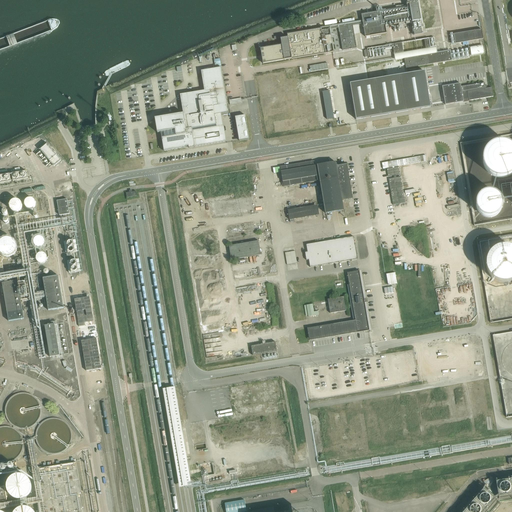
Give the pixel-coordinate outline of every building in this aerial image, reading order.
[(356,49),(353,27),(363,25),(365,37),(386,34),(385,26),(406,23),(406,25),(413,24),(415,36),(422,34),(417,0),(409,2),(409,7),(361,15),(362,21),(320,28),(321,29),(287,34),(288,38),(280,39),(281,46),(260,49),(263,64),(325,54),(334,52),(330,30),(339,29),(343,51),(356,49)] [(483,40),(482,33),(482,30),(454,34),(455,44),(483,40)] [(429,39),(367,49),(367,50),(368,57),(369,59),(430,49),(429,39)] [(483,46),(470,48),(471,56),(484,54),(483,46)] [(450,52),(405,60),(406,70),(452,62),(450,52)] [(327,63),(310,66),(311,72),(328,69),(327,63)] [(299,67),(287,69),(288,78),(301,75),(299,67)] [(183,114),(155,119),(157,133),(161,133),(162,138),(164,151),(164,152),(189,148),(189,149),(195,148),(195,147),(226,142),(224,126),(223,126),(217,127),(215,115),(229,113),(221,68),(201,71),(204,91),(180,95),(183,114)] [(424,72),(350,85),(356,120),(430,108),(424,72)] [(493,97),(491,88),(486,89),(485,83),(461,87),(461,84),(443,87),(445,105),(487,98),(493,97)] [(245,116),(235,117),(239,141),(249,139),(245,116)] [(511,145),(511,146),(510,145),(508,144),(506,143),(505,143),(502,142),(500,142),(498,142),(496,143),(494,143),(493,144),(491,145),(489,147),(488,148),(486,150),(485,151),(484,153),(484,155),(483,157),(483,159),(483,161),(483,163),(484,165),(484,167),(485,169),(486,171),(487,172),(489,174),(490,175),(492,176),(494,177),(496,178),(498,178),(500,179),(502,179),(504,178),(506,178),(508,177),(510,176),(511,175),(511,174),(511,145)] [(54,167),(61,161),(47,144),(40,150),(54,167)] [(426,155),(382,163),(383,169),(427,161),(426,155)] [(348,168),(347,164),(336,166),(336,162),(315,166),(314,162),(280,167),(284,187),(320,181),(325,214),(344,211),(342,201),(353,199),(348,168)] [(388,177),(400,175),(399,167),(387,169),(388,177)] [(28,171),(0,175),(0,184),(0,185),(30,180),(28,171)] [(208,198),(234,194),(235,198),(211,202),(213,217),(253,211),(248,173),(205,179),(208,198)] [(405,203),(401,177),(388,179),(393,205),(405,203)] [(309,187),(295,189),(296,196),(310,194),(309,187)] [(492,217),(494,217),(496,216),(497,215),(499,213),(500,211),(501,210),(501,208),(502,206),(502,204),(501,202),(501,200),(500,198),(499,196),(497,195),(496,194),(494,193),(492,192),(490,192),(488,192),(486,192),(484,192),(482,193),(481,194),(479,196),(478,197),(477,199),(476,201),(476,203),(475,205),(476,207),(476,209),(477,211),(478,212),(479,214),(481,215),(482,216),(484,217),(486,218),(488,218),(490,218),(492,217)] [(35,203),(35,202),(35,201),(34,199),(32,198),(31,197),(30,197),(29,197),(27,198),(26,199),(25,199),(24,201),(24,203),(24,205),(25,206),(26,207),(27,208),(29,209),(31,208),(32,208),(33,207),(35,206),(35,205),(35,203)] [(23,205),(23,204),(22,203),(22,202),(21,201),(20,200),(19,200),(17,199),(16,199),(15,200),(14,200),(13,201),(12,202),(11,204),(11,206),(12,207),(12,208),(13,209),(14,210),(16,210),(18,210),(19,210),(21,209),(21,208),(22,207),(23,205)] [(59,216),(70,214),(67,200),(57,201),(59,216)] [(317,206),(288,211),(289,221),(319,215),(317,206)] [(47,242),(47,240),(46,239),(45,237),(43,237),(42,237),(40,237),(39,238),(38,240),(37,241),(37,242),(37,244),(38,245),(40,246),(42,247),(44,247),(45,246),(46,246),(46,245),(47,244),(47,243),(47,242)] [(354,237),(307,245),(308,252),(306,253),(307,260),(309,260),(310,267),(357,259),(354,237)] [(20,247),(20,246),(20,244),(19,243),(18,241),(17,240),(15,239),(14,239),(12,239),(10,239),(9,239),(7,240),(6,241),(5,242),(3,243),(3,245),(3,247),(3,249),(3,250),(4,252),(5,253),(6,254),(7,255),(9,256),(11,256),(13,256),(14,256),(16,255),(17,254),(19,253),(19,251),(20,249),(20,247)] [(259,241),(230,246),(232,259),(261,255),(259,241)] [(511,248),(510,248),(508,247),(506,247),(504,247),(502,247),(500,247),(498,248),(496,249),(494,250),(493,251),(491,252),(490,254),(489,256),(488,257),(487,259),(487,261),(486,263),(486,265),(486,267),(487,270),(487,271),(488,273),(489,275),(490,277),(492,278),(493,280),(495,281),(497,282),(499,282),(501,283),(503,283),(505,283),(507,283),(509,283),(511,282),(511,281),(511,248)] [(295,252),(285,253),(287,265),(297,263),(295,252)] [(50,259),(50,258),(50,257),(49,255),(48,254),(47,254),(45,253),(43,253),(42,254),(41,255),(40,256),(40,257),(40,258),(40,260),(40,261),(41,262),(42,263),(44,264),(45,264),(46,264),(47,263),(48,263),(49,262),(50,261),(50,260),(50,259)] [(355,321),(307,328),(309,341),(312,340),(369,331),(365,302),(368,302),(367,298),(364,298),(359,271),(347,273),(355,321)] [(59,276),(43,279),(48,310),(64,308),(59,276)] [(23,311),(18,280),(3,283),(9,320),(24,318),(23,311)] [(343,297),(328,300),(330,314),(345,311),(343,297)] [(305,306),(306,317),(319,315),(319,311),(314,312),(313,305),(305,306)] [(55,323),(45,325),(50,357),(60,355),(55,323)] [(276,342),(251,346),(253,356),(261,354),(277,352),(276,342)] [(176,389),(164,391),(180,491),(192,489),(176,389)] [(75,463),(32,470),(39,511),(84,511),(76,463),(75,463)] [(8,481),(7,488),(10,494),(15,498),(23,499),(29,496),(32,490),(33,483),(30,478),(25,474),(18,473),(12,476),(8,481)] [(511,484),(498,487),(501,502),(511,499),(511,484)] [(468,511),(488,511),(497,502),(485,492),(468,511)] [(245,500),(225,503),(226,511),(241,511),(247,511),(245,500)]
